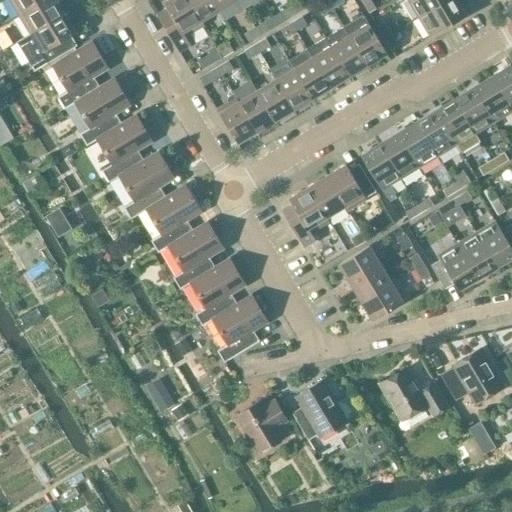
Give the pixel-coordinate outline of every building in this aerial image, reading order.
[(9,0),(18,15),(20,15),(43,0),(9,0)] [(18,15),(30,34),(31,33),(64,13),(56,0),(43,0),(20,15),(18,15)] [(187,0),(167,0),(163,2),(166,7),(156,14),(179,51),(190,45),(185,36),(203,25),(201,21),(200,21),(187,0)] [(213,0),(187,0),(200,21),(201,21),(219,10),(213,0)] [(213,0),(219,10),(235,0),(213,0)] [(302,0),(299,0),(291,5),(296,13),(307,6),(302,0)] [(333,8),(328,0),(317,7),(322,14),(333,8)] [(370,0),(362,0),(362,1),(369,13),(376,9),(370,0)] [(408,0),(418,17),(446,0),(408,0)] [(454,0),(446,0),(418,17),(430,36),(464,15),(454,0)] [(291,5),(273,17),(277,24),(296,13),(291,5)] [(30,34),(16,42),(33,71),(48,63),(76,45),(70,35),(75,32),(64,13),(31,33),(30,34)] [(363,15),(344,26),(367,65),(386,53),(368,23),(363,15)] [(302,16),(291,23),(296,30),(306,24),(302,16)] [(273,17),(254,28),(259,35),(277,24),(273,17)] [(377,26),(384,38),(391,34),(384,22),(377,26)] [(296,30),(291,23),(280,29),(285,37),(296,30)] [(344,26),(325,37),(348,76),(367,65),(344,26)] [(259,35),(254,28),(244,34),(248,41),(259,35)] [(391,34),(384,38),(391,50),(398,46),(391,34)] [(325,37),(307,49),(330,87),(348,76),(325,37)] [(265,38),(254,45),(259,52),(270,46),(265,38)] [(64,109),(74,103),(74,102),(99,87),(93,77),(100,73),(103,61),(91,41),(52,65),(68,91),(57,97),(64,109)] [(218,50),(222,57),(233,51),(228,43),(218,50)] [(259,52),(254,45),(244,51),(248,59),(259,52)] [(194,58),(201,69),(220,58),(212,47),(194,58)] [(288,60),(294,68),(312,98),(330,87),(307,49),(288,60)] [(228,61),(217,67),(222,75),(233,68),(228,61)] [(511,68),(510,65),(491,77),(510,108),(511,111),(511,110),(511,68)] [(222,75),(217,67),(207,74),(211,81),(222,75)] [(276,78),(275,79),(293,109),(312,98),(294,68),(276,78)] [(491,77),(472,88),(489,115),(493,122),(511,111),(510,108),(491,77)] [(86,145),(96,139),(122,124),(121,123),(115,113),(122,109),(125,97),(113,78),(99,87),(74,102),(74,103),(90,128),(79,134),(86,145)] [(275,79),(256,91),(274,121),(293,109),(275,79)] [(472,88),(454,99),(459,107),(474,133),(493,122),(489,115),(472,88)] [(238,102),(256,132),(274,121),(256,91),(238,102)] [(238,102),(233,93),(228,97),(226,101),(228,102),(216,109),(237,143),(256,132),(238,102)] [(435,110),(456,144),(461,153),(480,141),(474,133),(459,107),(454,99),(435,110)] [(435,110),(417,121),(438,155),(456,144),(435,110)] [(121,123),(122,124),(96,139),(112,164),(101,171),(108,182),(119,176),(118,175),(144,160),(143,160),(137,150),(144,146),(147,134),(135,115),(121,123)] [(0,117),(0,144),(12,138),(0,117)] [(417,121),(398,132),(419,167),(438,155),(417,121)] [(398,132),(380,143),(400,178),(419,167),(398,132)] [(400,178),(380,143),(361,155),(382,189),(386,198),(395,193),(390,184),(400,178)] [(70,144),(60,150),(65,158),(75,152),(70,144)] [(130,219),(146,209),(166,197),(165,197),(160,187),(166,183),(169,171),(158,151),(143,160),(144,160),(118,175),(119,176),(119,177),(134,201),(124,207),(130,219)] [(503,153),(491,160),(495,168),(507,160),(503,153)] [(495,168),(491,160),(479,167),(484,175),(495,168)] [(345,165),(326,176),(344,206),(346,211),(366,199),(365,197),(376,191),(358,163),(348,169),(345,165)] [(467,175),(454,183),(459,190),(471,182),(467,175)] [(34,176),(22,184),(29,196),(37,191),(34,186),(38,183),(34,176)] [(326,176),(308,187),(326,217),(344,206),(326,176)] [(459,190),(454,183),(442,190),(446,197),(459,190)] [(158,253),(168,246),(193,231),(192,230),(187,220),(193,217),(196,204),(185,185),(165,197),(166,197),(146,209),(146,210),(161,235),(150,241),(158,253)] [(326,217),(308,187),(288,199),(292,203),(281,210),(298,238),(309,232),(309,233),(329,221),(326,217)] [(483,191),(490,203),(497,199),(490,187),(483,191)] [(467,191),(455,198),(459,205),(471,198),(467,191)] [(429,198),(417,205),(421,212),(433,205),(429,198)] [(459,205),(455,198),(443,206),(447,213),(459,205)] [(497,199),(490,203),(497,215),(504,211),(497,199)] [(421,212),(417,205),(405,213),(409,220),(421,212)] [(444,222),(437,210),(425,217),(433,229),(444,222)] [(180,289),(190,283),(215,267),(214,267),(209,257),(215,253),(218,241),(207,221),(192,230),(193,231),(168,246),(183,271),(173,277),(180,289)] [(511,249),(495,221),(476,233),(496,267),(511,257),(511,249)] [(351,239),(355,246),(365,240),(361,233),(351,239)] [(476,233),(457,244),(478,278),(496,267),(476,233)] [(397,239),(404,250),(412,245),(405,234),(397,239)] [(478,278),(457,244),(438,255),(440,259),(430,265),(444,289),(454,283),(458,289),(478,278)] [(338,263),(350,283),(380,265),(368,245),(338,263)] [(408,258),(415,269),(423,264),(416,253),(408,258)] [(202,326),(212,320),(212,319),(237,304),(236,303),(231,294),(237,290),(240,277),(229,258),(214,267),(215,267),(190,283),(205,308),(195,314),(202,326)] [(423,264),(415,269),(420,277),(422,279),(429,274),(423,264)] [(350,283),(361,301),(391,283),(380,265),(350,283)] [(409,272),(416,283),(422,279),(420,277),(415,269),(409,272)] [(54,273),(36,284),(43,296),(62,285),(54,273)] [(391,283),(361,301),(372,320),(403,302),(391,283)] [(100,292),(91,297),(94,302),(96,307),(105,301),(100,292)] [(237,304),(212,319),(212,320),(227,345),(217,351),(224,363),(258,342),(259,341),(253,331),(259,327),(261,319),(262,314),(251,295),(236,303),(237,304)] [(36,307),(20,317),(26,328),(42,317),(36,307)] [(454,367),(440,375),(455,401),(469,393),(475,403),(502,387),(480,349),(452,365),(454,367)] [(379,383),(401,420),(427,405),(433,415),(447,407),(433,383),(419,391),(406,368),(379,383)] [(296,396),(305,412),(295,418),(308,440),(318,433),(320,437),(355,416),(343,397),(335,402),(322,381),(296,396)] [(166,392),(152,400),(160,412),(173,404),(166,392)] [(237,415),(258,451),(282,437),(276,427),(287,421),(274,400),(264,406),(260,401),(237,415)] [(171,411),(178,422),(188,416),(181,405),(171,411)] [(15,411),(9,414),(14,423),(20,419),(15,411)] [(89,430),(94,439),(114,428),(109,419),(89,430)] [(130,441),(134,447),(147,439),(143,432),(130,441)] [(489,437),(477,444),(483,454),(495,447),(489,437)] [(60,495),(65,503),(79,494),(74,487),(60,495)] [(56,511),(50,502),(34,511),(56,511)]
